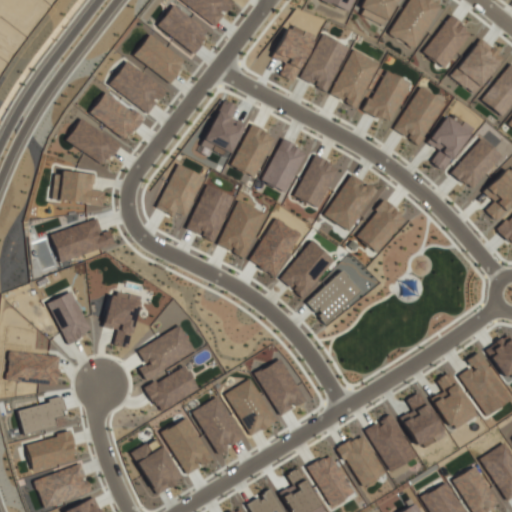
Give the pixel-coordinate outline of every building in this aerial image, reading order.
[(352,0),(320,0),(348,11),(352,0)] [(362,0),(356,13),(382,26),(394,0),(362,0)] [(407,0),(387,32),(412,48),(439,5),(430,0),(407,0)] [(422,54),(444,68),(469,29),(446,15),(422,54)] [(298,78),(325,91),(346,46),(319,34),(298,78)] [(449,76),(472,94),(501,55),(478,37),(449,76)] [(376,62),(349,50),(328,95),(355,107),(376,62)] [(480,99),(500,116),(511,101),(511,66),(509,64),(480,99)] [(363,112),(388,123),(406,80),(381,70),(363,112)] [(391,128),(416,144),(442,103),(417,87),(391,128)] [(470,127),(459,120),(456,124),(443,115),(424,142),(436,150),(428,162),(441,170),(470,127)] [(229,165),(253,177),(273,136),(249,124),(229,165)] [(499,156),(479,138),(449,171),(468,189),(499,156)] [(303,150),(279,139),(260,181),(284,192),(303,150)] [(155,208),(171,215),(173,211),(184,216),(202,176),(175,164),(155,208)] [(492,201),(483,210),(492,220),(511,200),(511,167),(508,164),(481,191),(492,201)] [(185,229),(212,241),(232,196),(205,184),(185,229)] [(215,244),(242,257),(264,213),(237,200),(215,244)] [(354,234),(374,253),(404,219),(384,201),(354,234)] [(511,212),(496,230),(511,245),(511,212)] [(58,262),(112,243),(107,230),(100,233),(94,218),(49,234),(58,262)] [(248,262),(274,276),(297,232),(271,219),(248,262)] [(358,290),(339,270),(304,304),(324,324),(358,290)] [(138,297),(109,291),(101,327),(115,330),(112,345),(126,348),(138,297)] [(135,349),(143,364),(137,368),(143,379),(192,351),(177,325),(135,349)] [(501,380),(511,374),(511,341),(508,334),(484,347),(501,380)] [(456,375),(482,416),(507,400),(476,352),(464,360),(468,367),(456,375)] [(278,416),(304,401),(278,357),(252,372),(278,416)] [(143,388),(157,412),(196,389),(182,365),(143,388)] [(440,391),(429,397),(448,430),(473,415),(447,371),(433,379),(440,391)] [(223,393),(248,436),(273,421),(249,378),(223,393)] [(410,411),(398,417),(413,448),(431,440),(431,441),(440,437),(419,391),(404,398),(410,411)] [(387,471),(412,457),(388,414),(363,429),(387,471)] [(383,473),(359,433),(336,447),(360,487),(383,473)] [(329,506),(351,492),(327,453),(305,467),(329,506)] [(278,492),(289,511),(320,511),(295,468),(283,474),(290,485),(278,492)]
